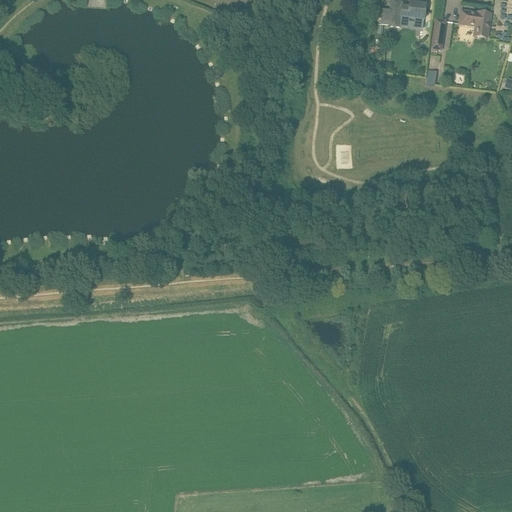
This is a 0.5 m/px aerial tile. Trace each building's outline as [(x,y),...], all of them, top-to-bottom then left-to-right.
[(381,23),(380,26),(383,26),(387,27),(400,28),(401,18),(424,20),(425,16),(426,6),(410,4),(409,9),(402,8),(402,3),(390,2),(389,11),(382,10),(381,23)] [(487,39),(490,25),(491,15),(477,13),(477,14),(461,11),(459,21),(459,25),(475,27),(474,37),(487,39)] [(436,20),(431,50),(441,51),(446,22),(436,20)] [(427,31),(423,27),(418,29),(417,34),(421,37),(426,35),(427,31)] [(427,84),(436,85),(437,72),(428,71),(427,84)]
